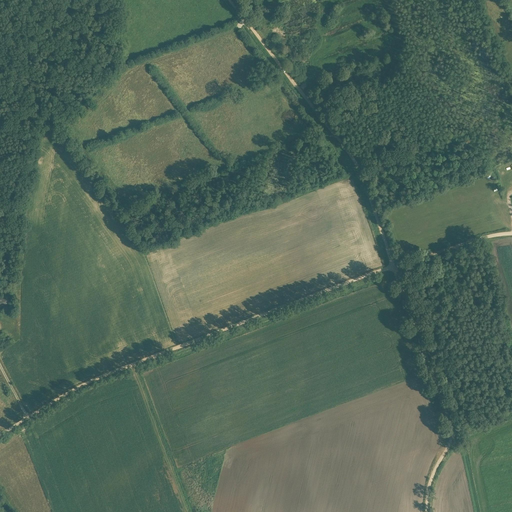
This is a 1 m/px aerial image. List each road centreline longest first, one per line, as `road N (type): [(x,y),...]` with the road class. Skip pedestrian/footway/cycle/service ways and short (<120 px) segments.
road 1 (track): [(0,437),(81,386),(394,266)]
road 2 (track): [(394,266),(357,159),(232,0)]
road 3 (track): [(428,511),(432,478),(454,429),(394,266)]
road 4 (track): [(511,232),(394,266)]
